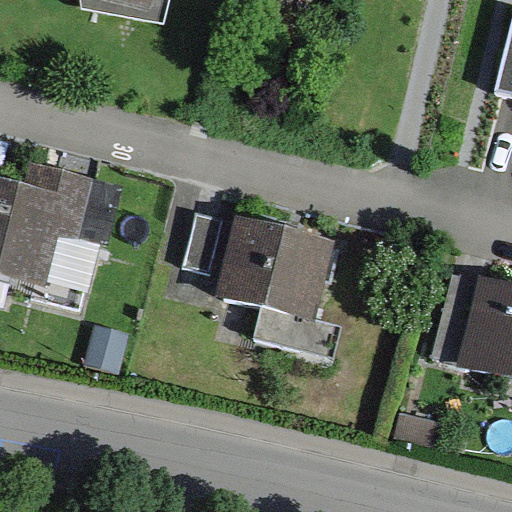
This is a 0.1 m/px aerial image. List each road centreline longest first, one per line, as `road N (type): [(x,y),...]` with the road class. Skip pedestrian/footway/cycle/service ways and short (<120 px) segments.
road 1 (residential): [(511,243),(0,109)]
road 2 (residential): [(0,427),(378,511)]
